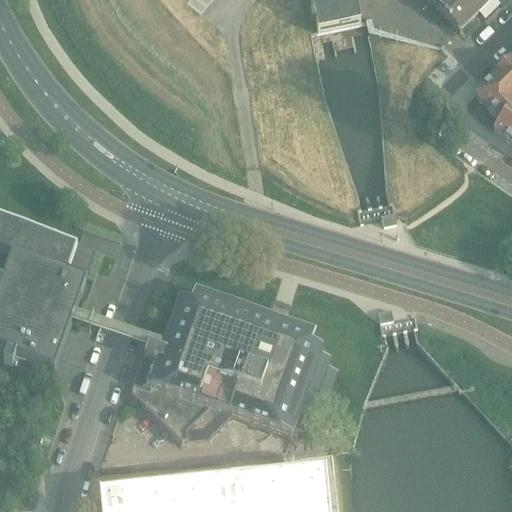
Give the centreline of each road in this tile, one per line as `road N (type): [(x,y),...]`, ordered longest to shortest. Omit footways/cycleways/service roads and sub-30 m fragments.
road 1 (tertiary): [(174,195),(228,228),(511,316)]
road 2 (tertiary): [(511,292),(174,195)]
road 3 (unclassified): [(65,511),(69,480),(174,195)]
road 4 (tertiary): [(174,195),(110,158),(53,108),(0,22)]
road 5 (residential): [(511,177),(453,135),(434,106),(473,66)]
